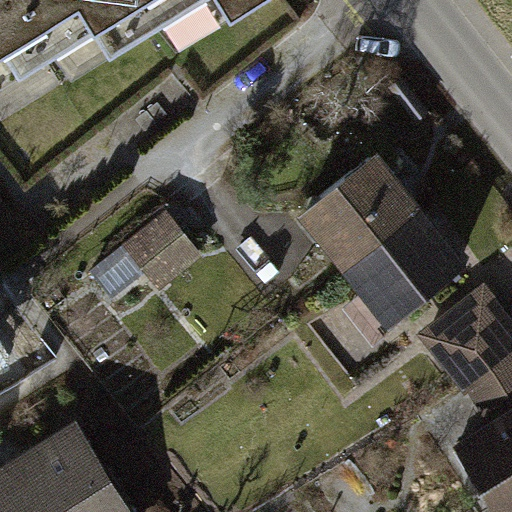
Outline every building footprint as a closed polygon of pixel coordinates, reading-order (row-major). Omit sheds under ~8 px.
[(0,0),(0,84),(49,52),(66,79),(154,21),(169,43),(234,0),(0,0)] [(297,212),(341,268),(422,205),(377,149),(297,212)] [(341,268),(386,325),(466,262),(422,205),(341,268)] [(168,214),(128,246),(162,287),(201,254),(168,214)] [(511,319),(485,288),(424,339),(463,395),(475,390),(492,429),(511,416),(511,319)] [(511,511),(511,416),(492,429),(461,448),(500,511),(511,511)] [(133,511),(75,420),(0,466),(0,511),(133,511)]
